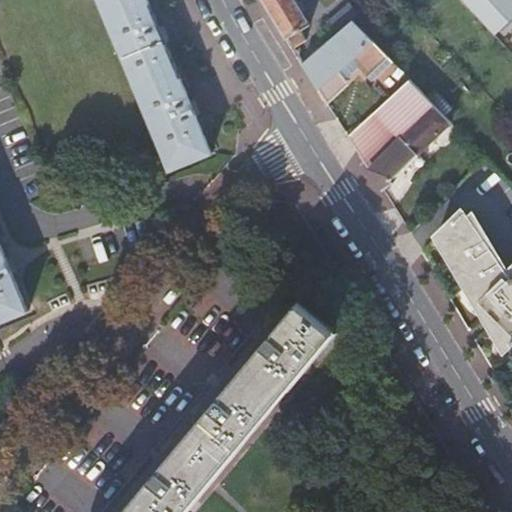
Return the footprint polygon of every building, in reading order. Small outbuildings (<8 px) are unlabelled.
[(99,0),(168,168),(209,151),(193,114),(196,113),(193,106),(190,100),(188,101),(163,40),(166,38),(163,32),(160,26),(158,26),(146,0),(99,0)] [(294,0),(262,0),(293,49),(306,42),(300,32),(310,26),(294,0)] [(511,0),(458,0),(490,34),(511,13),(511,0)] [(351,21),(354,18),(346,8),(330,24),(337,33),(351,21)] [(392,63),(351,21),(337,33),(302,64),(327,103),(328,102),(325,99),(341,84),(352,75),(358,70),(371,83),(392,63)] [(436,110),(408,80),(389,98),(374,112),(348,137),(369,170),(383,192),(385,191),(394,185),(393,182),(417,158),(450,124),(444,117),(436,110)] [(444,102),(436,110),(444,117),(451,110),(444,102)] [(461,212),(437,236),(454,255),(449,260),(466,278),(463,282),(480,300),(476,303),(485,313),(493,322),(489,326),(508,346),(510,344),(511,346),(511,345),(511,269),(505,276),(489,259),(494,254),(476,236),(480,232),(461,212)] [(0,321),(26,311),(10,274),(13,272),(10,265),(7,258),(4,260),(0,249),(0,321)] [(186,511),(335,333),(301,304),(125,511),(186,511)]
